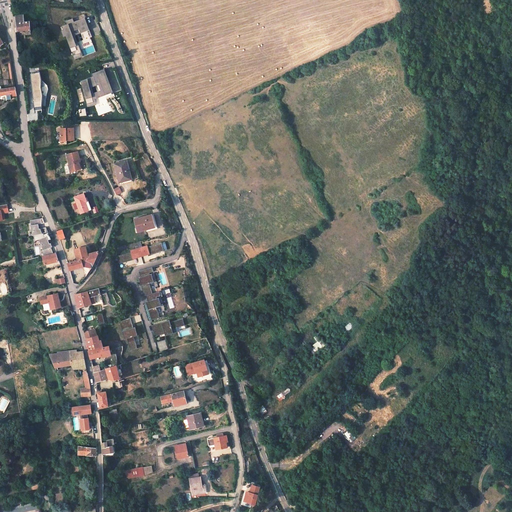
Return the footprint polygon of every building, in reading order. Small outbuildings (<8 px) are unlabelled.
[(23,12),(14,12),(15,20),(23,21),(23,12)] [(78,42),(75,34),(81,32),(84,39),(91,37),(92,36),(85,17),(75,21),(68,24),(63,25),(65,30),(67,35),(72,47),(79,44),(78,42)] [(31,30),(30,23),(30,21),(25,22),(25,21),(16,21),(17,32),(26,31),(26,35),(31,34),(31,30)] [(91,37),(84,39),(78,42),(79,44),(81,49),(94,44),(91,37)] [(79,44),(72,47),(71,48),(76,59),(84,55),(81,49),(79,44)] [(95,98),(113,91),(105,69),(92,73),(94,77),(80,82),(85,99),(94,97),(95,98)] [(42,78),(41,71),(30,73),(34,104),(43,102),(44,95),(42,87),(42,78)] [(0,94),(3,94),(8,93),(9,94),(10,95),(16,94),(15,87),(0,89),(0,94)] [(94,97),(85,99),(87,107),(96,104),(95,98),(94,97)] [(73,128),(60,128),(60,141),(73,140),(73,128)] [(65,155),(70,172),(76,170),(79,169),(77,162),(78,161),(76,152),(65,155)] [(127,160),(114,164),(119,186),(131,183),(128,174),(131,173),(127,160)] [(120,187),(114,189),(117,195),(122,193),(120,187)] [(83,195),(74,198),(80,215),(88,212),(84,203),(86,203),(83,195)] [(0,220),(5,220),(4,215),(2,215),(1,213),(6,213),(9,212),(7,205),(0,205),(0,220)] [(151,215),(135,220),(138,231),(154,227),(151,215)] [(41,223),(41,219),(30,220),(32,230),(33,230),(34,234),(41,233),(38,228),(39,228),(38,223),(41,223)] [(41,233),(34,234),(33,235),(36,241),(39,239),(43,250),(42,251),(44,256),(53,253),(51,248),(52,247),(51,243),(50,244),(48,240),(51,239),(48,232),(43,234),(42,233),(41,233)] [(163,247),(162,243),(147,247),(147,246),(131,250),(131,252),(117,256),(118,260),(122,259),(123,263),(134,259),(134,258),(149,254),(150,255),(160,252),(159,248),(163,247)] [(85,247),(74,250),(78,260),(67,263),(69,270),(91,264),(92,268),(96,260),(100,251),(87,255),(85,247)] [(42,256),(44,264),(59,261),(58,260),(57,260),(55,253),(53,253),(44,256),(42,256)] [(140,277),(140,278),(139,279),(144,296),(146,295),(152,293),(151,290),(149,283),(152,282),(150,274),(149,273),(151,272),(154,272),(152,267),(138,271),(140,277)] [(78,308),(95,303),(94,296),(101,294),(99,288),(75,295),(78,308)] [(161,296),(159,291),(152,293),(146,295),(148,301),(148,302),(146,303),(152,320),(160,317),(157,307),(160,306),(157,298),(157,297),(158,296),(161,296)] [(58,295),(41,298),(42,304),(49,303),(51,309),(60,307),(58,295)] [(102,312),(96,314),(99,325),(105,323),(102,312)] [(122,331),(124,331),(130,351),(137,349),(134,338),(136,336),(133,328),(130,317),(119,321),(122,331)] [(166,324),(165,321),(152,325),(155,336),(164,333),(173,331),(172,329),(182,326),(180,319),(170,322),(166,324)] [(96,335),(94,329),(85,332),(84,332),(89,350),(103,347),(101,340),(99,340),(98,335),(96,335)] [(320,341),(318,336),(315,338),(317,343),(313,345),(316,351),(325,346),(323,340),(320,341)] [(111,355),(108,346),(89,350),(88,351),(90,358),(102,356),(103,357),(111,355)] [(57,354),(50,354),(55,367),(73,364),(74,369),(86,367),(83,351),(76,352),(76,350),(57,352),(57,354)] [(204,359),(185,365),(187,372),(189,371),(190,372),(196,370),(201,369),(203,374),(208,373),(204,359)] [(167,365),(154,370),(156,375),(169,371),(167,365)] [(119,380),(116,366),(105,369),(108,379),(109,381),(113,382),(119,380)] [(108,379),(105,369),(100,371),(94,372),(96,382),(108,379)] [(85,389),(80,389),(81,397),(89,396),(91,395),(87,373),(86,371),(83,372),(85,380),(84,380),(85,389)] [(100,408),(108,405),(105,392),(104,391),(104,390),(103,390),(101,391),(101,392),(98,393),(100,408)] [(183,391),(161,397),(162,403),(172,401),(174,405),(185,402),(183,391)] [(90,405),(73,409),(74,416),(82,415),(83,421),(85,432),(92,430),(90,420),(89,420),(88,413),(92,413),(90,405)] [(74,416),(73,409),(69,409),(71,421),(75,420),(79,419),(82,432),(85,432),(83,421),(82,415),(74,416)] [(117,410),(109,412),(111,421),(118,420),(117,410)] [(201,413),(187,416),(190,429),(204,426),(201,413)] [(344,433),(349,440),(353,437),(348,430),(344,433)] [(218,437),(208,440),(209,447),(216,445),(217,450),(227,447),(226,440),(228,440),(227,436),(224,436),(223,433),(217,434),(218,437)] [(106,441),(101,442),(102,454),(113,451),(113,444),(114,444),(113,438),(106,439),(106,441)] [(174,446),(175,449),(176,458),(183,456),(187,455),(186,447),(185,444),(174,446)] [(96,455),(96,448),(93,447),(88,447),(79,446),(78,454),(96,455)] [(113,455),(104,456),(104,474),(112,472),(108,461),(114,461),(113,455)] [(134,467),(123,469),(127,478),(128,478),(129,479),(145,475),(144,474),(152,472),(151,466),(143,468),(143,467),(134,469),(134,467)] [(188,475),(189,479),(192,495),(201,493),(205,492),(203,484),(200,485),(199,477),(198,477),(197,473),(188,475)] [(252,486),(249,494),(246,493),(243,502),(250,504),(253,495),(256,496),(259,488),(252,486)]
